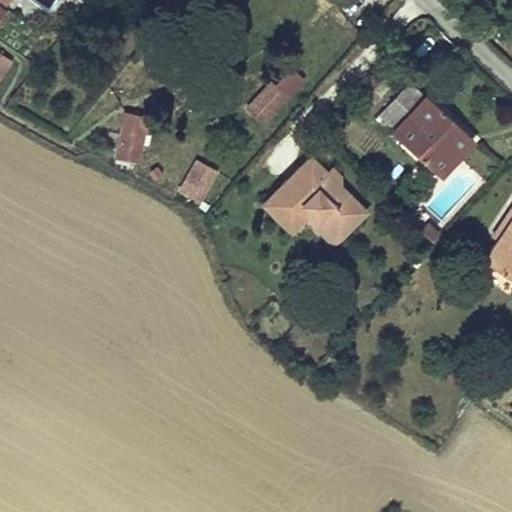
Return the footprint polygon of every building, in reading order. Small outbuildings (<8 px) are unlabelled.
[(0,0),(0,1),(10,9),(15,0),(0,0)] [(23,0),(15,0),(10,9),(27,22),(36,10),(23,0)] [(0,77),(12,59),(0,51),(0,77)] [(259,127),(305,80),(285,60),(239,107),(259,127)] [(416,86),(384,124),(441,176),(476,138),(416,86)] [(109,154),(135,163),(151,118),(125,109),(109,154)] [(300,161),(261,202),(287,227),(303,210),(308,205),(336,232),(361,204),(334,178),(324,168),(308,153),(300,161)] [(195,157),(176,191),(199,203),(217,169),(195,157)] [(330,162),(324,168),(334,178),(340,172),(330,162)] [(308,205),(303,210),(331,237),(336,232),(308,205)] [(511,208),(494,237),(500,241),(501,240),(511,223),(511,208)] [(500,241),(490,257),(511,271),(511,223),(501,240),(500,241)]
